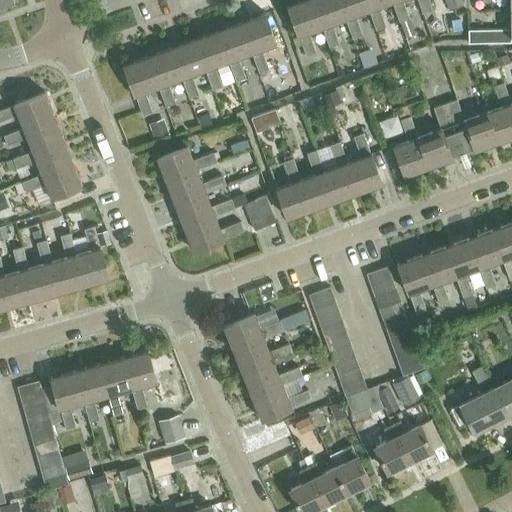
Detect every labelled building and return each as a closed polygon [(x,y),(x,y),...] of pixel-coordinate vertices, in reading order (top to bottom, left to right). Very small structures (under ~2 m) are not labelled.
[(308,30),(321,26),(311,0),(294,0),(287,3),(298,34),(306,54),(315,50),(308,30)] [(331,22),(344,17),(337,0),(311,0),(321,26),(322,25),(329,46),(339,42),(331,22)] [(355,13),(367,9),(363,0),(337,0),(344,17),(345,17),(352,37),(362,33),(355,13)] [(378,5),(390,0),(363,0),(367,9),(368,8),(376,28),(386,25),(378,5)] [(390,0),(391,0),(399,20),(409,16),(402,0),(390,0)] [(418,0),(423,11),(432,8),(429,0),(418,0)] [(444,0),(448,10),(462,5),(459,0),(444,0)] [(239,20),(250,51),(251,51),(258,71),(268,67),(261,47),(274,42),(276,42),(274,36),(265,11),(239,20)] [(238,56),(250,51),(239,20),(215,29),(226,60),(228,59),(235,79),(245,76),(238,56)] [(214,64),(226,60),(215,29),(192,37),(203,68),(204,68),(212,88),(222,84),(214,64)] [(510,43),(510,39),(509,29),(467,30),(467,44),(510,43)] [(378,36),(383,47),(393,43),(389,32),(378,36)] [(191,72),(203,68),(192,37),(169,46),(180,76),(181,76),(188,96),(198,93),(191,72)] [(168,81),(180,76),(169,46),(146,54),(157,85),(158,85),(165,105),(175,101),(168,81)] [(144,90),(157,85),(146,54),(123,63),(134,93),(142,113),(152,110),(144,90)] [(511,136),(511,107),(510,102),(503,82),(493,86),(500,106),(486,111),(497,142),(511,136)] [(327,106),(339,102),(334,89),(322,93),(327,106)] [(23,126),(53,114),(44,90),(13,103),(14,103),(0,108),(0,119),(17,113),(23,126)] [(405,104),(409,115),(427,109),(423,97),(405,104)] [(417,136),(427,167),(497,142),(486,111),(463,119),(456,99),(433,108),(440,128),(417,136)] [(399,119),(409,115),(405,104),(395,107),(399,119)] [(250,117),(254,128),(266,123),(262,112),(250,117)] [(32,149),(62,137),(53,114),(23,126),(3,134),(7,144),(27,136),(32,149)] [(427,167),(417,136),(409,116),(400,120),(407,140),(392,145),(404,176),(427,167)] [(167,133),(162,118),(147,123),(152,139),(167,133)] [(347,160),(358,191),(382,182),(371,151),(370,151),(363,131),(353,135),(361,155),(347,160)] [(12,158),(16,167),(36,159),(41,171),(71,159),(62,137),(32,149),(12,158)] [(245,139),(229,145),(233,155),(248,149),(245,139)] [(358,191),(347,160),(340,139),(330,143),(337,163),(324,168),(335,199),(358,191)] [(166,180),(197,168),(217,160),(213,150),(193,158),(187,144),(157,156),(166,180)] [(335,199),(324,168),(316,148),(306,151),(314,172),(300,177),(312,208),(335,199)] [(312,208),(300,177),(293,157),(283,160),(291,180),(276,186),(287,217),(312,208)] [(41,172),(21,180),(25,190),(45,182),(51,197),(82,185),(71,159),(41,171),(41,172)] [(175,203),(206,191),(226,183),(222,174),(202,181),(197,168),(166,180),(175,203)] [(184,226),(215,214),(235,206),(231,197),(211,204),(206,191),(175,203),(184,226)] [(274,220),(264,193),(242,202),(252,228),(274,220)] [(215,214),(184,226),(194,250),(224,238),(224,237),(244,229),(240,220),(220,228),(215,214)] [(511,258),(511,256),(511,221),(491,229),(502,260),(501,260),(509,280),(511,278),(511,258)] [(76,252),(83,284),(109,277),(100,245),(100,246),(94,225),(84,228),(89,248),(76,252)] [(488,265),(501,260),(502,260),(491,229),(467,237),(478,268),(485,288),(495,285),(488,265)] [(83,284),(76,252),(70,232),(60,234),(66,255),(52,259),(60,291),(83,284)] [(465,273),(478,268),(467,237),(444,246),(455,276),(455,277),(462,297),(472,293),(465,273)] [(60,291),(52,259),(46,238),(36,241),(42,262),(28,266),(36,298),(60,291)] [(36,298),(28,266),(22,245),(12,248),(18,269),(4,273),(12,304),(36,298)] [(441,281),(455,277),(455,276),(444,246),(421,254),(432,285),(431,285),(439,305),(448,302),(441,281)] [(418,290),(431,285),(432,285),(421,254),(396,263),(407,294),(408,293),(415,314),(425,310),(418,290)] [(0,308),(12,304),(4,273),(0,258),(0,308)] [(370,284),(391,277),(387,266),(366,273),(370,284)] [(374,296),(395,288),(391,277),(370,284),(374,296)] [(312,305),(333,298),(329,286),(308,294),(312,305)] [(377,307),(399,299),(395,288),(374,296),(377,307)] [(316,316),(337,309),(333,298),(312,305),(316,316)] [(381,318),(403,311),(399,299),(377,307),(381,318)] [(320,328),(341,320),(337,309),(316,316),(320,328)] [(385,330),(407,322),(403,311),(381,318),(385,330)] [(234,349),(264,337),(284,329),(280,319),(260,327),(254,312),(224,325),(234,349)] [(324,339),(345,332),(341,320),(320,328),(324,339)] [(389,341),(411,333),(407,322),(385,330),(389,341)] [(328,350),(349,343),(345,332),(324,339),(328,350)] [(393,352),(415,345),(411,333),(389,341),(393,352)] [(243,372),(273,360),(293,352),(289,342),(269,350),(264,337),(234,349),(243,372)] [(332,361),(353,354),(349,343),(328,350),(332,361)] [(397,363),(419,356),(415,345),(393,352),(397,363)] [(123,356),(131,387),(137,408),(147,405),(141,385),(157,380),(148,349),(123,356)] [(336,373),(357,365),(353,354),(332,361),(336,373)] [(118,391),(131,387),(123,356),(99,362),(107,394),(113,415),(123,412),(118,391)] [(419,356),(397,363),(401,375),(423,367),(419,356)] [(252,395),(282,383),(302,375),(299,365),(279,373),(273,360),(243,372),(252,395)] [(94,398),(107,394),(99,362),(75,369),(83,401),(89,421),(99,419),(94,398)] [(340,384),(361,377),(357,365),(336,373),(340,384)] [(483,365),(470,371),(477,384),(489,378),(483,365)] [(63,420),(65,428),(75,425),(70,405),(83,401),(75,369),(50,376),(59,408),(48,410),(49,414),(52,423),(63,420)] [(417,396),(407,374),(391,381),(401,403),(417,396)] [(511,376),(493,386),(508,415),(511,412),(511,376)] [(361,377),(340,384),(344,395),(365,388),(361,377)] [(20,397),(42,391),(39,379),(16,386),(20,397)] [(282,383),(252,395),(261,419),(292,406),(311,396),(308,388),(288,396),(282,383)] [(382,406),(375,385),(345,396),(350,411),(368,405),(370,411),(382,406)] [(397,410),(386,385),(378,389),(389,414),(397,410)] [(473,433),(508,415),(493,386),(449,409),(457,425),(466,421),(473,433)] [(23,409),(46,402),(42,391),(20,397),(23,409)] [(49,414),(48,410),(46,402),(23,409),(26,420),(49,414)] [(52,425),(52,423),(49,414),(26,420),(30,432),(52,425)] [(165,441),(183,435),(177,415),(159,420),(165,441)] [(391,423),(409,460),(417,457),(418,460),(433,453),(418,423),(404,430),(399,420),(391,423)] [(403,464),(409,460),(391,423),(383,427),(388,438),(374,445),(389,475),(404,467),(403,464)] [(33,443),(56,437),(52,425),(30,432),(33,443)] [(295,433),(271,440),(276,456),(299,449),(295,433)] [(36,455),(59,448),(56,437),(33,443),(36,455)] [(328,455),(333,465),(348,495),(363,487),(361,484),(369,480),(351,444),(328,455)] [(40,467),(62,460),(59,448),(36,455),(40,467)] [(190,449),(169,455),(174,469),(193,463),(190,449)] [(319,472),(310,454),(302,458),(307,467),(324,502),(332,499),(334,502),(348,495),(333,465),(319,472)] [(169,455),(153,460),(156,472),(172,468),(169,455)] [(68,478),(92,472),(89,459),(65,466),(68,478)] [(43,478),(65,472),(62,460),(40,467),(43,478)] [(124,468),(127,480),(143,476),(140,464),(124,468)] [(317,506),(324,502),(307,467),(299,471),(303,480),(289,488),(300,511),(313,511),(319,510),(317,506)] [(65,472),(43,478),(46,489),(69,483),(65,472)] [(92,489),(107,485),(104,475),(89,479),(92,489)] [(70,484),(57,487),(61,504),(74,500),(70,484)] [(59,504),(55,488),(43,491),(47,507),(59,504)] [(184,499),(187,511),(213,511),(212,504),(194,509),(191,497),(184,499)] [(187,511),(184,499),(174,502),(177,511),(187,511)] [(18,511),(16,502),(0,506),(0,511),(18,511)]
